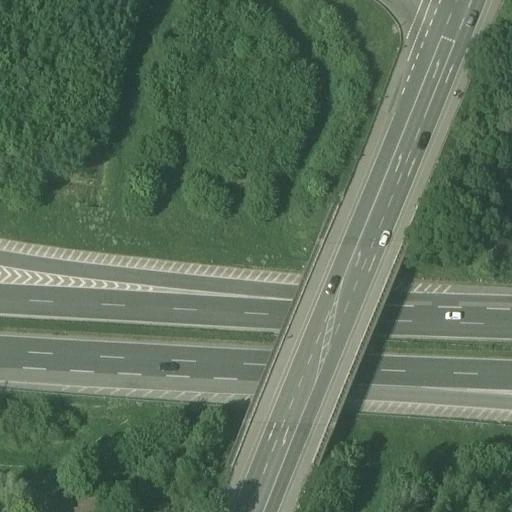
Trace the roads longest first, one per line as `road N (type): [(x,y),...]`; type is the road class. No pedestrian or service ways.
road 1 (primary): [(256,511),(459,10)]
road 2 (motorway): [(0,352),(424,374)]
road 3 (motorway): [(287,315),(0,259)]
road 4 (motorway): [(287,315),(0,300)]
road 5 (motorway): [(511,327),(287,315)]
